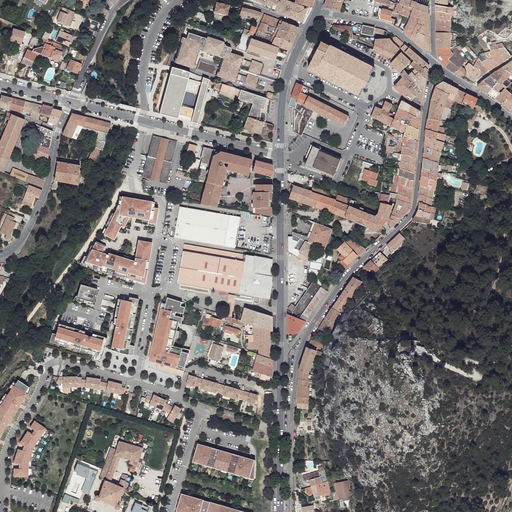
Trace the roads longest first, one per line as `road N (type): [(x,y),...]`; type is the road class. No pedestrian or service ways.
road 1 (tertiary): [(288,511),(295,365),(308,330),(349,271),(414,209),(432,59)]
road 2 (primary): [(280,157),(280,511)]
road 3 (residential): [(178,397),(83,367),(48,366),(6,446),(0,509)]
road 4 (tertiary): [(71,101),(45,198),(21,240),(0,252)]
road 5 (unclassified): [(144,120),(280,157)]
road 6 (primary): [(307,27),(286,82),(280,157)]
road 7 (tertiary): [(432,59),(388,27),(316,11)]
road 8 (unclassified): [(178,0),(152,41),(144,120)]
